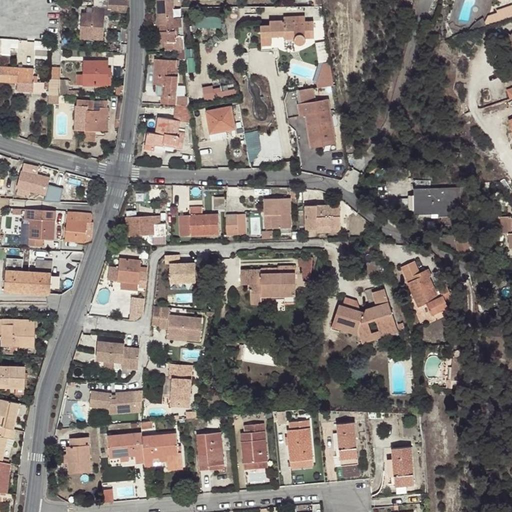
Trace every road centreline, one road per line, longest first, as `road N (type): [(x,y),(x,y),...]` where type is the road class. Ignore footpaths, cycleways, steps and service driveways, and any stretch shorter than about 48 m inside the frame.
road 1 (residential): [(117,176),(321,181),(456,265)]
road 2 (residential): [(146,328),(156,251),(323,244)]
road 3 (residential): [(365,493),(129,511)]
road 4 (unknown): [(430,0),(345,192)]
road 5 (residential): [(31,511),(46,388),(70,322)]
road 6 (residential): [(117,176),(134,98),(137,0)]
road 7 (residential): [(80,297),(117,176)]
road 8 (residential): [(0,144),(117,176)]
